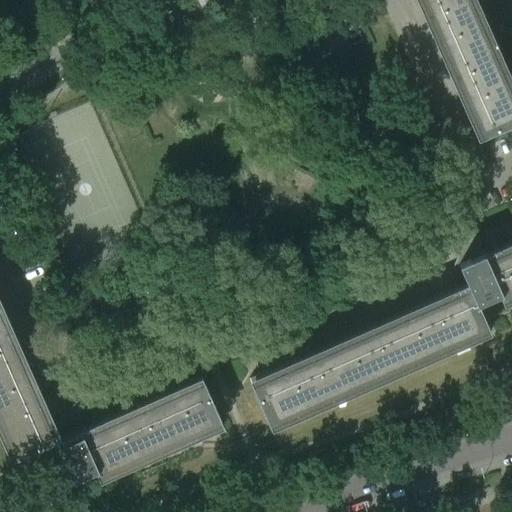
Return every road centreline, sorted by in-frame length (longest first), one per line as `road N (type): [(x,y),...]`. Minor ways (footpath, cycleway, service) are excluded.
road 1 (residential): [(0,241),(53,363),(114,387),(227,337),(285,333),(424,272),(466,185)]
road 2 (residential): [(511,440),(295,511)]
road 3 (residential): [(466,185),(458,147),(391,0)]
road 4 (residential): [(0,93),(96,32),(103,0)]
